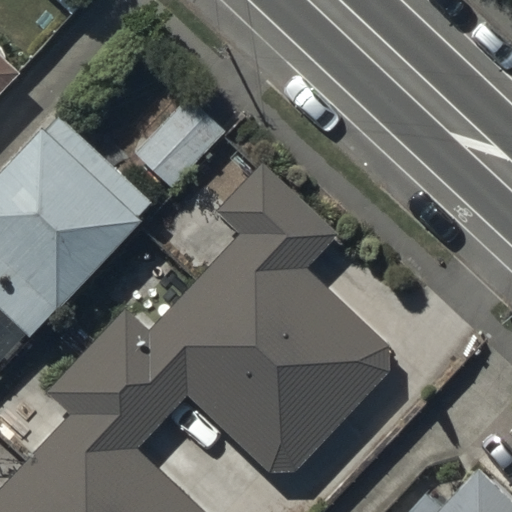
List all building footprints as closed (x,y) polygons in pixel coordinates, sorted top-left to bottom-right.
[(0,104),(26,76),(0,51),(0,104)] [(191,85),(136,140),(172,176),(227,121),(191,85)] [(156,214),(58,122),(0,182),(0,292),(43,334),(156,214)] [(330,226),(265,164),(230,200),(254,223),(148,335),(124,312),(58,382),(78,402),(0,484),(0,511),(216,511),(138,438),(189,384),(271,462),(296,462),(389,362),(389,337),(302,255),(330,226)] [(511,511),(511,491),(478,458),(440,497),(426,484),(399,511),(511,511)]
